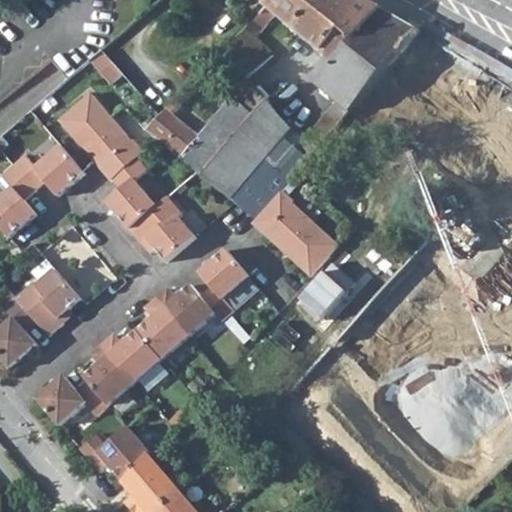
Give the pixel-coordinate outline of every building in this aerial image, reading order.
[(299,142),(310,155),(385,67),(396,54),(419,27),(370,0),(272,0),(270,2),(219,54),(228,66),(232,63),(245,76),(273,55),(255,37),(275,13),(334,61),(315,84),(337,100),(299,142)] [(468,56),(419,27),(396,54),(404,58),(396,73),(443,100),(444,99),(468,56)] [(104,51),(92,61),(102,73),(114,63),(104,51)] [(396,54),(385,67),(396,73),(404,58),(396,54)] [(505,141),(511,145),(511,143),(511,80),(468,56),(444,99),(508,135),(505,141)] [(112,84),(123,74),(114,63),(102,73),(112,84)] [(258,87),(269,102),(277,97),(273,92),(283,82),(274,73),(258,87)] [(145,129),(203,177),(269,102),(258,87),(257,85),(239,102),(234,96),(228,98),(197,135),(165,109),(145,129)] [(60,122),(93,160),(110,181),(113,179),(137,158),(145,151),(136,140),(132,143),(92,96),(60,122)] [(203,177),(229,199),(283,138),(291,129),(269,102),(203,177)] [(229,199),(255,220),(282,189),(307,159),(283,138),(229,199)] [(45,183),(58,197),(85,174),(81,170),(59,144),(33,164),(24,153),(11,164),(34,192),(45,183)] [(105,202),(129,229),(156,206),(136,181),(148,171),(137,158),(113,179),(122,190),(105,202)] [(0,225),(10,238),(37,215),(25,200),(34,192),(11,164),(0,173),(0,175),(9,186),(0,193),(0,225)] [(340,244),(293,203),(294,201),(282,189),(255,220),(253,224),(311,276),(340,244)] [(148,239),(155,249),(166,262),(196,238),(179,219),(184,215),(168,197),(156,206),(129,229),(143,244),(148,239)] [(288,393),(387,483),(511,342),(511,320),(439,254),(466,225),(452,211),(403,267),(288,393)] [(155,249),(148,239),(143,244),(150,252),(155,249)] [(225,299),(250,278),(227,251),(200,274),(212,287),(202,297),(217,314),(222,321),(235,311),(225,299)] [(17,299),(38,322),(49,336),(64,323),(60,318),(71,307),(82,298),(58,270),(38,287),(35,283),(17,299)] [(155,298),(189,338),(217,314),(202,297),(191,285),(176,299),(167,288),(155,298)] [(0,330),(0,354),(12,368),(37,345),(26,332),(38,322),(17,299),(15,297),(4,307),(14,319),(0,330)] [(138,332),(163,361),(189,338),(155,298),(143,308),(151,319),(138,332)] [(71,307),(60,318),(64,323),(76,312),(71,307)] [(136,383),(163,361),(138,332),(122,346),(113,335),(102,344),(136,383)] [(109,406),(136,383),(102,344),(90,353),(102,369),(89,382),(93,387),(109,406)] [(65,376),(38,399),(61,425),(87,402),(97,415),(109,406),(93,387),(82,396),(65,376)] [(149,457),(151,454),(129,428),(107,447),(103,450),(92,460),(102,472),(109,465),(125,483),(149,457)] [(92,437),(80,447),(92,460),(103,450),(107,447),(96,434),(92,437)] [(134,511),(156,511),(179,492),(149,457),(125,483),(136,497),(128,505),(134,511)] [(195,511),(179,492),(156,511),(195,511)]
